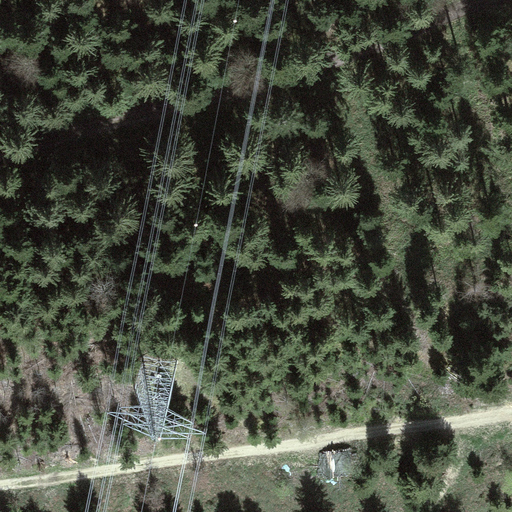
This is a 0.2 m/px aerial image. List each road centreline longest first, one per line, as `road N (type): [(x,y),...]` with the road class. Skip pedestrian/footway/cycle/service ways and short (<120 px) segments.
road 1 (track): [(0,165),(506,0)]
road 2 (track): [(0,485),(511,410)]
